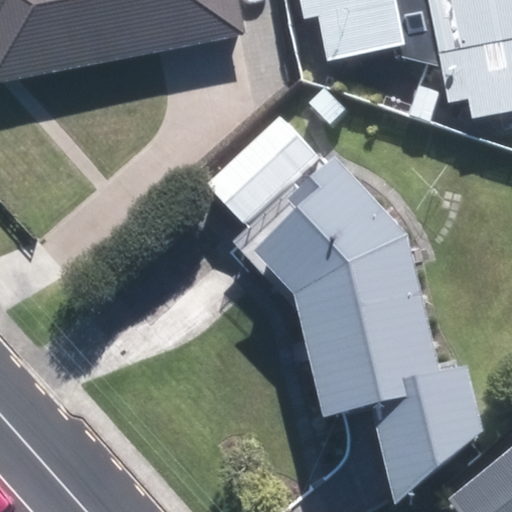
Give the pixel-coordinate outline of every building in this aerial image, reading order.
[(0,0),(0,85),(253,42),(246,0),(0,0)] [(400,0),(296,0),(301,24),(328,19),(337,68),(411,55),(400,0)] [(511,0),(432,0),(454,123),(511,113),(511,0)] [(292,122),(216,191),(251,230),(328,161),(292,122)] [(281,210),(243,248),(308,300),(329,424),(384,415),(400,511),(492,442),(479,368),(447,373),(422,230),(341,149),(281,210)] [(451,511),(511,511),(511,448),(445,504),(451,511)]
